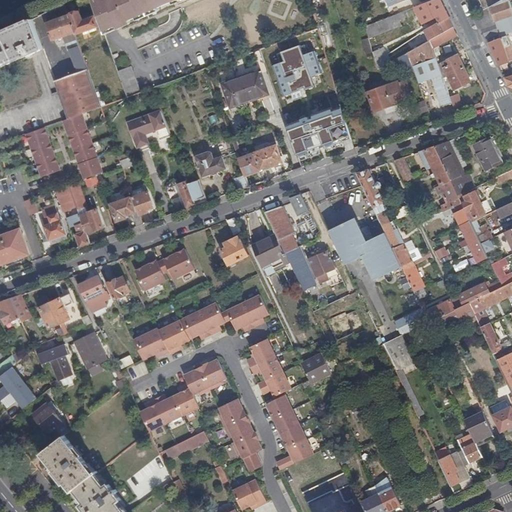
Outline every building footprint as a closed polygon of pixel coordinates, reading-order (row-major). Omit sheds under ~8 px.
[(118,27),(131,22),(123,0),(89,0),(102,33),(118,27)] [(131,22),(180,0),(123,0),(131,22)] [(387,0),(391,10),(415,0),(387,0)] [(450,19),(440,0),(439,0),(417,9),(424,26),(438,20),(440,25),(450,19)] [(505,0),(478,0),(484,12),(490,9),(505,0)] [(511,16),(511,8),(509,0),(505,0),(490,9),(495,22),(511,16)] [(490,9),(484,12),(476,17),(481,27),(495,22),(490,9)] [(408,13),(367,29),(371,41),(403,28),(401,23),(410,19),(408,13)] [(34,54),(43,50),(31,17),(0,31),(0,71),(5,69),(4,67),(27,57),(28,59),(34,56),(34,54)] [(481,27),(487,40),(500,34),(502,37),(511,33),(511,17),(495,23),(495,22),(481,27)] [(431,42),(455,29),(450,19),(440,25),(427,32),(431,42)] [(120,31),(132,25),(131,22),(118,27),(120,31)] [(434,50),(459,37),(455,29),(431,42),(434,50)] [(487,40),(500,67),(511,62),(511,58),(507,48),(511,45),(511,43),(508,36),(503,39),(502,37),(500,34),(487,40)] [(444,108),(454,105),(452,99),(445,81),(439,65),(434,50),(431,42),(420,48),(411,54),(409,55),(416,73),(420,85),(434,80),(444,108)] [(411,54),(420,48),(418,44),(409,49),(411,54)] [(287,61),(274,65),(285,101),(306,95),(304,90),(318,86),(315,76),(324,73),(317,50),(306,54),(304,45),(284,51),(287,61)] [(259,66),(266,64),(261,51),(245,57),(248,66),(257,62),(259,66)] [(374,55),(377,64),(388,58),(385,51),(382,52),(374,55)] [(408,76),(416,73),(409,55),(399,61),(404,73),(407,72),(408,76)] [(450,78),(466,70),(460,57),(448,63),(439,65),(445,81),(450,78)] [(377,64),(379,72),(392,64),(388,58),(377,64)] [(128,97),(141,92),(131,66),(118,71),(128,97)] [(472,83),(466,70),(450,78),(456,91),(472,83)] [(271,96),(263,73),(225,86),(233,109),(271,96)] [(377,113),(407,103),(407,102),(413,100),(408,83),(401,85),(400,84),(370,95),(377,113)] [(454,105),(456,112),(464,110),(460,96),(452,99),(454,105)] [(415,119),(431,113),(427,104),(412,110),(415,119)] [(304,162),(356,143),(343,106),(290,124),(304,162)] [(102,107),(67,118),(88,181),(97,177),(124,168),(122,163),(102,107)] [(173,138),(164,112),(130,124),(139,149),(150,145),(147,135),(158,131),(162,142),(173,138)] [(47,128),(29,135),(45,179),(63,172),(47,128)] [(474,147),(487,173),(504,164),(492,139),(474,147)] [(436,148),(452,182),(460,198),(473,191),(450,143),(436,148)] [(243,176),(246,177),(284,165),(276,144),(238,158),(243,176)] [(439,179),(443,186),(452,182),(436,148),(421,154),(423,159),(417,162),(422,174),(426,171),(428,175),(431,174),(430,171),(435,169),(437,174),(433,177),(435,181),(439,179)] [(197,160),(205,180),(228,171),(224,159),(215,163),(213,156),(210,155),(197,160)] [(415,181),(405,159),(398,162),(397,162),(406,185),(415,181)] [(131,165),(130,160),(122,163),(124,168),(131,165)] [(371,172),(359,176),(378,214),(385,211),(389,210),(379,190),(382,189),(383,187),(382,184),(380,184),(377,185),(371,172)] [(500,187),(511,180),(511,172),(497,180),(500,187)] [(238,190),(249,186),(246,177),(243,176),(233,179),(238,190)] [(186,208),(195,205),(187,184),(186,181),(175,185),(186,208)] [(195,205),(208,199),(204,187),(203,187),(200,189),(197,181),(187,184),(195,205)] [(480,265),(490,260),(483,246),(473,224),(460,198),(452,182),(443,186),(438,189),(441,197),(447,194),(480,265)] [(80,184),(71,187),(80,211),(87,208),(88,208),(80,184)] [(75,249),(91,243),(88,234),(82,217),(80,211),(71,187),(59,191),(66,214),(72,229),(71,229),(74,237),(77,236),(79,243),(75,244),(73,245),(75,249)] [(478,222),(494,215),(489,203),(483,205),(479,197),(477,192),(476,190),(473,191),(460,198),(473,224),(478,222)] [(140,213),(141,217),(151,214),(150,211),(156,209),(150,193),(135,199),(138,208),(140,213)] [(303,196),(292,200),(299,216),(310,210),(303,196)] [(25,201),(31,215),(40,212),(34,197),(25,201)] [(137,226),(143,224),(141,217),(140,213),(137,214),(136,210),(132,199),(112,206),(118,224),(128,220),(127,217),(134,215),(137,226)] [(511,205),(494,215),(498,223),(511,216),(511,205)] [(414,214),(410,207),(396,213),(399,221),(414,214)] [(82,217),(89,215),(87,208),(80,211),(82,217)] [(301,248),(299,248),(293,235),(297,234),(284,208),(268,214),(277,233),(293,267),(305,293),(320,286),(301,248)] [(82,217),(88,234),(96,231),(97,233),(105,230),(99,212),(89,215),(82,217)] [(46,227),(51,243),(69,236),(64,221),(63,222),(60,215),(51,218),(46,220),(48,227),(46,227)] [(404,268),(416,294),(428,288),(416,263),(425,259),(420,249),(411,254),(400,230),(398,231),(395,224),(391,225),(386,215),(379,218),(388,234),(404,268)] [(244,233),(237,219),(229,222),(236,236),(244,233)] [(377,281),(404,268),(388,234),(370,243),(358,219),(340,228),(356,262),(366,257),(377,281)] [(302,231),(316,226),(313,220),(300,224),(302,231)] [(484,245),(495,240),(488,226),(481,229),(478,222),(473,224),(483,246),(484,245)] [(331,232),(347,266),(356,262),(340,228),(331,232)] [(0,238),(0,237),(0,267),(32,256),(22,230),(7,235),(7,236),(1,238),(0,238)] [(269,278),(293,267),(277,233),(267,238),(268,240),(254,247),(269,278)] [(511,241),(507,234),(495,240),(484,245),(487,251),(498,246),(498,247),(511,241)] [(251,256),(242,237),(226,244),(229,249),(224,251),(231,266),(251,256)] [(252,244),(254,247),(268,240),(267,238),(252,244)] [(440,259),(451,254),(447,246),(436,251),(440,259)] [(328,250),(330,253),(312,260),(322,285),(331,281),(328,273),(337,269),(340,267),(332,249),(328,250)] [(147,269),(138,273),(146,294),(168,285),(166,278),(172,275),(175,284),(197,276),(189,255),(180,259),(175,261),(173,258),(166,261),(167,264),(161,266),(159,261),(151,264),(152,267),(147,269)] [(504,289),(511,285),(511,277),(507,280),(499,264),(494,267),(502,284),(504,289)] [(276,294),(284,291),(279,276),(271,279),(276,294)] [(100,277),(80,286),(94,314),(108,307),(106,303),(112,300),(100,277)] [(118,279),(108,284),(116,302),(127,297),(126,296),(133,293),(126,278),(119,281),(118,279)] [(471,305),(504,289),(502,284),(489,290),(488,289),(491,288),(489,284),(461,298),(466,308),(471,305)] [(476,316),(511,298),(511,285),(504,289),(471,305),(476,316)] [(34,319),(23,296),(12,300),(22,319),(24,324),(34,319)] [(71,296),(52,305),(62,325),(63,324),(72,320),(66,308),(75,304),(71,296)] [(271,315),(263,297),(224,316),(219,305),(160,332),(159,330),(135,341),(145,362),(157,356),(162,354),(163,357),(171,353),(172,356),(179,352),(178,349),(183,346),(192,342),(191,341),(204,335),(207,340),(220,333),(218,328),(233,321),(238,331),(244,328),(248,327),(250,331),(264,325),(262,320),(265,318),(271,315)] [(52,305),(49,298),(39,303),(46,317),(48,323),(52,329),(62,325),(52,305)] [(22,319),(12,300),(1,304),(4,310),(5,313),(1,314),(7,326),(22,319)] [(440,320),(457,312),(451,302),(429,313),(426,306),(423,308),(424,311),(431,325),(440,320)] [(477,316),(476,316),(471,305),(466,308),(457,312),(440,320),(446,332),(464,324),(463,323),(477,316)] [(431,325),(424,311),(403,321),(405,324),(396,328),(401,339),(404,338),(431,325)] [(93,324),(89,316),(83,319),(87,327),(93,324)] [(483,329),(495,355),(498,354),(496,350),(502,347),(492,325),(483,329)] [(59,331),(62,337),(67,335),(63,329),(59,331)] [(104,348),(97,334),(93,336),(100,349),(104,348)] [(93,336),(77,343),(81,350),(83,348),(87,355),(84,357),(91,369),(109,360),(104,348),(100,349),(93,336)] [(385,346),(398,373),(416,364),(404,338),(401,339),(385,346)] [(278,464),(282,472),(288,469),(316,456),(287,396),(295,393),(270,340),(253,348),(256,355),(257,358),(255,359),(249,361),(256,375),(261,373),(264,372),(265,375),(268,381),(260,385),(264,392),(272,389),(274,392),(278,401),(269,405),(293,457),(278,464)] [(43,355),(39,357),(43,364),(52,361),(58,381),(73,376),(66,357),(70,356),(67,346),(43,354),(43,355)] [(132,355),(119,360),(122,369),(135,363),(132,355)] [(304,385),(308,393),(316,389),(313,384),(333,374),(324,355),(304,365),(312,382),(304,385)] [(511,355),(498,362),(511,390),(511,355)] [(19,364),(16,357),(0,368),(0,374),(2,378),(19,364)] [(148,410),(141,413),(151,432),(194,411),(187,399),(195,395),(196,398),(225,384),(224,381),(229,379),(219,360),(210,364),(210,363),(201,367),(202,368),(185,376),(189,384),(182,388),(184,392),(181,394),(169,400),(165,402),(163,397),(149,404),(151,408),(148,410)] [(133,380),(144,374),(139,364),(128,370),(133,380)] [(118,382),(121,390),(128,387),(125,379),(118,382)] [(50,401),(58,396),(54,387),(41,398),(45,403),(49,400),(50,401)] [(220,408),(251,473),(264,467),(257,453),(263,450),(259,441),(260,440),(256,432),(255,433),(250,423),(251,423),(248,415),(247,416),(238,399),(220,408)] [(492,410),(496,417),(511,409),(509,403),(492,410)] [(63,423),(49,404),(35,415),(36,417),(35,418),(35,420),(38,424),(39,424),(41,423),(44,427),(43,427),(43,430),(46,434),(48,434),(49,433),(50,434),(63,423)] [(511,430),(511,409),(496,417),(495,418),(503,435),(511,430)] [(479,448),(490,442),(488,437),(495,434),(485,414),(467,423),(474,438),(479,448)] [(210,442),(206,433),(167,452),(172,461),(210,442)] [(490,442),(497,439),(495,434),(488,437),(490,442)] [(77,491),(97,475),(66,436),(46,453),(56,465),(59,469),(54,473),(65,486),(70,483),(77,491)] [(472,465),(484,459),(479,448),(474,438),(471,439),(475,448),(466,453),(472,465)] [(334,448),(333,447),(316,456),(288,469),(288,470),(334,448)] [(457,495),(475,486),(467,469),(459,473),(452,458),(449,451),(438,456),(456,493),(457,495)] [(466,453),(460,455),(466,467),(472,465),(466,453)] [(459,473),(467,469),(460,454),(452,458),(459,473)] [(343,458),(340,460),(344,468),(356,462),(353,456),(344,460),(343,458)] [(223,467),(219,469),(226,484),(230,482),(223,467)] [(361,503),(347,474),(304,494),(310,507),(341,492),(346,503),(349,504),(354,502),(356,506),(361,503)] [(107,488),(97,475),(77,491),(87,504),(83,506),(87,511),(125,511),(119,504),(123,501),(117,494),(119,493),(117,490),(115,492),(110,485),(107,488)] [(178,480),(174,482),(183,501),(188,498),(180,481),(179,482),(178,480)] [(258,480),(235,492),(244,511),(252,507),(257,504),(259,508),(268,503),(258,480)] [(377,488),(388,511),(393,511),(403,508),(390,482),(377,488)] [(369,511),(388,511),(377,488),(371,491),(375,499),(368,502),(371,509),(369,510),(369,511)] [(365,511),(369,511),(369,510),(371,509),(368,502),(362,505),(365,511)]
